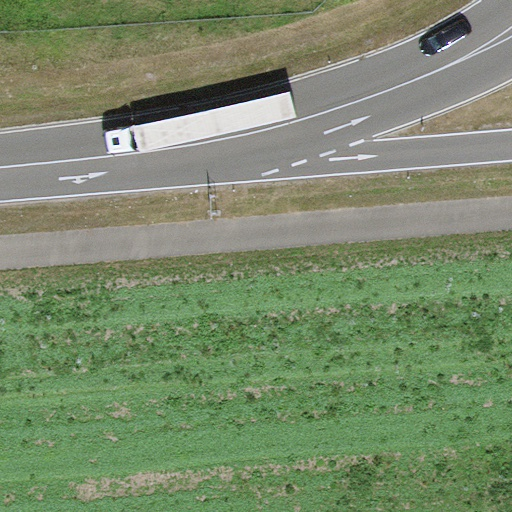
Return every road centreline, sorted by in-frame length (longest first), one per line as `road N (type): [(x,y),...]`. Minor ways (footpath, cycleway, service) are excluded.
road 1 (track): [(0,264),(511,221)]
road 2 (primary): [(216,155),(384,110),(511,45)]
road 3 (secondary): [(216,155),(511,145)]
road 4 (primary): [(0,184),(216,155)]
